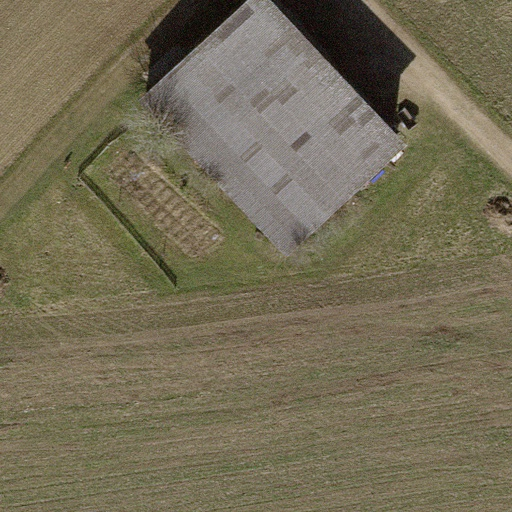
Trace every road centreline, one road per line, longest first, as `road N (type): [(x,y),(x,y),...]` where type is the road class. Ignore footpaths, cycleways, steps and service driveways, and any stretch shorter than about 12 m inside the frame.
road 1 (track): [(0,204),(129,59),(202,0)]
road 2 (track): [(511,150),(358,0)]
